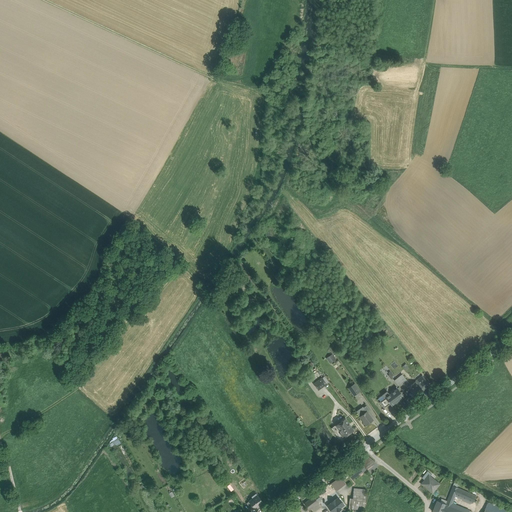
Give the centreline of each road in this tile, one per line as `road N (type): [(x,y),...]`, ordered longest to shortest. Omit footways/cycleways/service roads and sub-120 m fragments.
road 1 (tertiary): [(511,337),(276,511)]
road 2 (track): [(433,0),(428,63),(511,68)]
